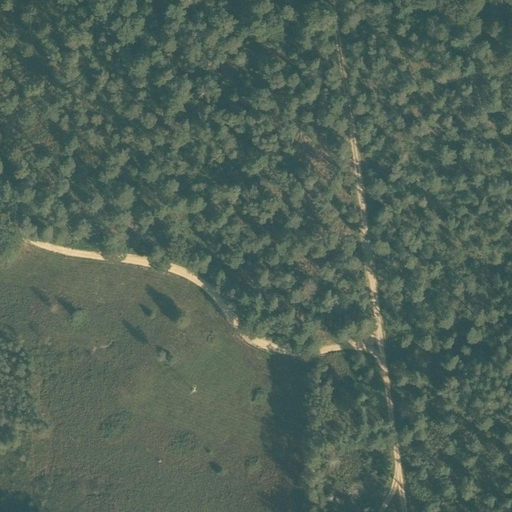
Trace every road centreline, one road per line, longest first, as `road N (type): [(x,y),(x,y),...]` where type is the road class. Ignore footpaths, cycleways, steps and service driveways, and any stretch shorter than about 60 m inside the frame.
road 1 (track): [(0,220),(41,247),(165,264),(199,280),(265,346),(297,354),(375,340)]
road 2 (track): [(326,0),(375,340)]
road 3 (track): [(375,340),(401,479)]
